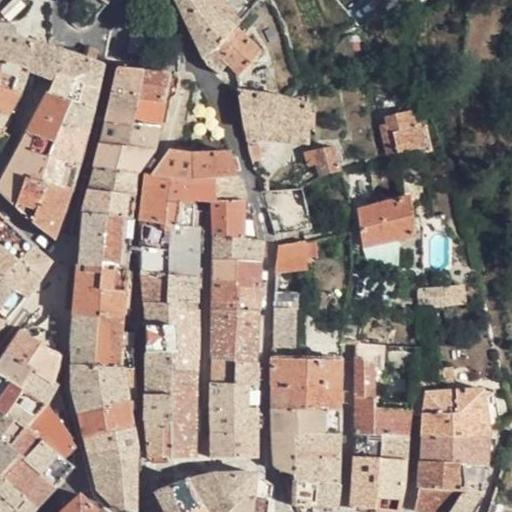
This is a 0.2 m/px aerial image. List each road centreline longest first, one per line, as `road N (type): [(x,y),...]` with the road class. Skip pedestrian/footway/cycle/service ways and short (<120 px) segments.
road 1 (residential): [(125,4),(169,9),(216,96),(263,222)]
road 2 (residential): [(63,261),(125,4)]
